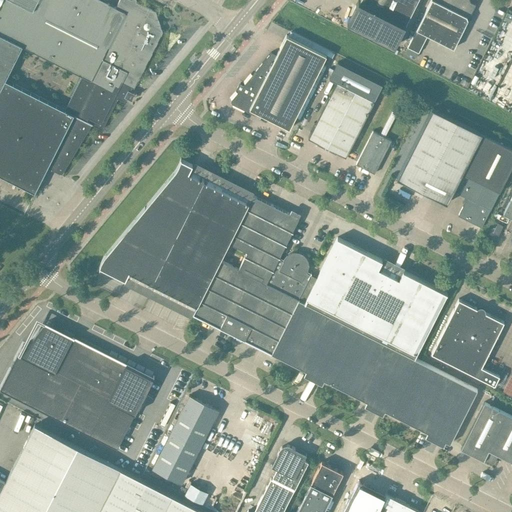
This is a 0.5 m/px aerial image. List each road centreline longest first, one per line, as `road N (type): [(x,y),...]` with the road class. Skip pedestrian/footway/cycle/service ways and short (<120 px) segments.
road 1 (unclassified): [(506,511),(34,267)]
road 2 (unclassified): [(170,104),(201,128),(511,283)]
road 3 (tertiary): [(170,104),(34,267)]
road 4 (tertiary): [(257,0),(170,104)]
